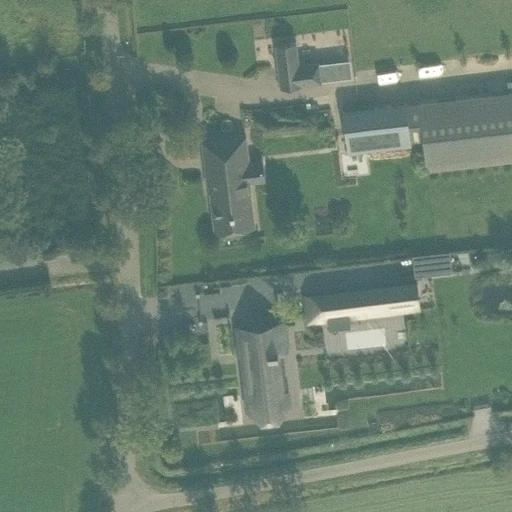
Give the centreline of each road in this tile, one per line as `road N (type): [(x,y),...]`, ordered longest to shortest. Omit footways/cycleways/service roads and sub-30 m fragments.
road 1 (unclassified): [(126,508),(127,261),(104,0)]
road 2 (residential): [(126,508),(511,438)]
